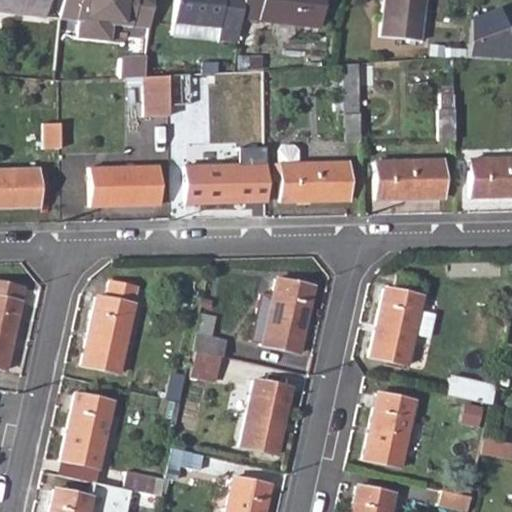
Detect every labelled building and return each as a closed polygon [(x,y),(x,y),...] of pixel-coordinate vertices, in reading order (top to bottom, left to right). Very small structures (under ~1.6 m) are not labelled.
[(0,0),(0,9),(37,15),(38,0),(0,0)] [(55,0),(54,15),(143,25),(145,0),(55,0)] [(169,0),(168,18),(232,26),(234,14),(235,0),(169,0)] [(235,0),(234,14),(297,22),(297,0),(235,0)] [(297,0),(297,22),(311,24),(314,0),(297,0)] [(374,0),(371,32),(411,37),(414,0),(374,0)] [(471,20),(469,43),(507,29),(499,10),(471,20)] [(469,43),(467,60),(511,62),(511,43),(507,29),(469,43)] [(121,56),(120,74),(144,75),(144,57),(121,56)] [(143,74),(142,114),(168,115),(168,74),(143,74)] [(453,143),(452,113),(438,114),(439,143),(453,143)] [(358,144),(357,117),(342,117),(342,144),(358,144)] [(258,121),(245,121),(246,147),(259,147),(258,121)] [(57,148),(56,123),(41,124),(41,149),(57,148)] [(168,148),(167,123),(151,123),(152,148),(168,148)] [(280,149),(276,154),(278,202),(346,201),(345,165),(296,166),(295,154),(292,149),(280,149)] [(511,162),(465,163),(466,199),(511,198),(511,162)] [(440,164),(372,165),(373,201),(441,200),(440,164)] [(250,167),(183,168),(184,204),(252,203),(250,167)] [(156,168),(87,169),(88,205),(156,204),(156,168)] [(35,170),(0,170),(0,206),(36,205),(35,170)] [(382,289),(368,358),(403,366),(409,336),(425,339),(430,315),(414,312),(420,281),(395,276),(391,292),(382,289)] [(274,279),(260,346),(296,354),(311,287),(274,279)] [(0,282),(0,370),(3,371),(21,288),(0,282)] [(92,297),(78,363),(115,371),(133,289),(105,282),(102,300),(92,297)] [(193,333),(190,348),(228,357),(231,342),(193,333)] [(511,348),(500,346),(496,363),(511,366),(511,348)] [(511,366),(496,363),(491,387),(511,391),(511,366)] [(252,379),(237,447),(273,455),(289,387),(252,379)] [(445,381),(442,397),(486,407),(490,391),(445,381)] [(375,395),(360,463),(397,470),(411,403),(375,395)] [(71,396),(57,461),(93,469),(108,404),(71,396)] [(477,411),(463,408),(459,425),(474,428),(477,411)] [(479,442),(476,458),(506,464),(509,448),(479,442)] [(197,453),(173,448),(171,460),(194,465),(197,453)] [(122,473),(118,491),(147,497),(151,480),(122,473)] [(230,477),(222,511),(261,511),(267,485),(230,477)] [(355,487),(350,511),(387,511),(391,495),(355,487)] [(50,491),(46,511),(84,511),(87,499),(50,491)] [(436,492),(433,506),(459,511),(463,511),(466,498),(436,492)]
